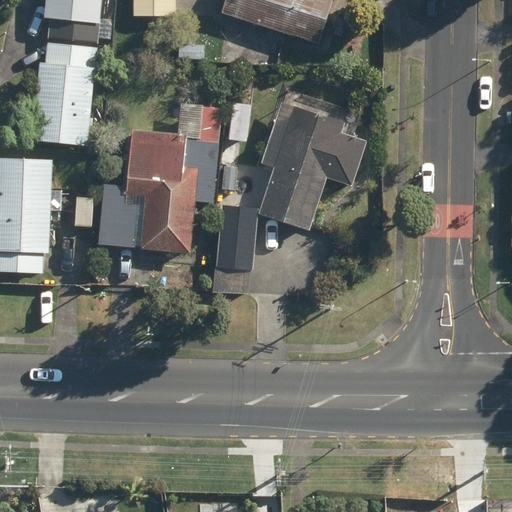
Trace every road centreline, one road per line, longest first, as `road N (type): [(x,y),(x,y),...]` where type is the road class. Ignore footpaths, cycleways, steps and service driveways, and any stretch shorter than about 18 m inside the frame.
road 1 (secondary): [(0,396),(406,400)]
road 2 (tertiary): [(449,211),(453,0)]
road 3 (tertiary): [(406,400),(449,211)]
road 4 (tertiary): [(449,211),(462,241),(484,399)]
